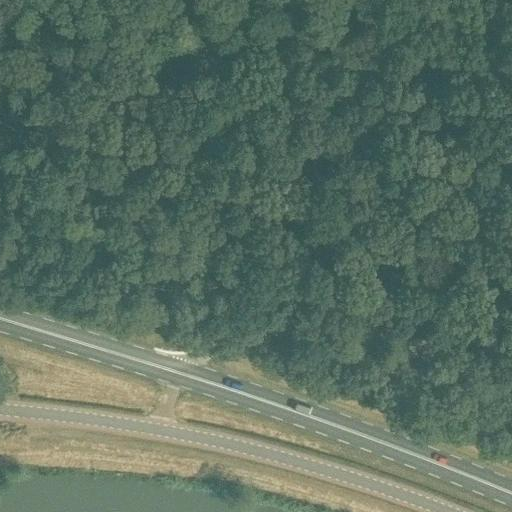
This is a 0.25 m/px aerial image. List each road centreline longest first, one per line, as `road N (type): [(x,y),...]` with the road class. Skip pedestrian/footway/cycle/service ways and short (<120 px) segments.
road 1 (primary): [(511,494),(173,371),(0,319)]
road 2 (unclassified): [(443,511),(230,445),(0,410)]
